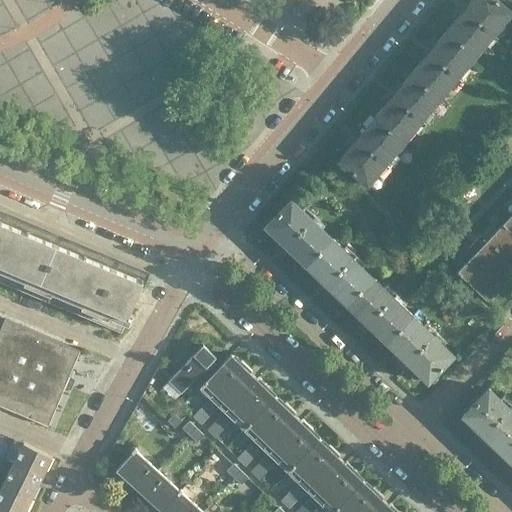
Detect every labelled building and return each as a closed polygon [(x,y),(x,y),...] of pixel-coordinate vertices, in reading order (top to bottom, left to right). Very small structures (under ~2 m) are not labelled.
[(497,0),(472,0),(465,9),(494,34),(511,12),(497,0)] [(465,9),(446,31),(475,56),(494,34),(465,9)] [(446,31),(429,52),(458,76),(475,56),(446,31)] [(429,52),(410,75),(439,99),(458,76),(429,52)] [(410,75),(392,97),(421,121),(439,99),(410,75)] [(392,97),(374,118),(403,142),(421,121),(392,97)] [(171,105),(164,109),(166,114),(173,109),(171,105)] [(374,118),(356,140),(385,164),(403,142),(374,118)] [(356,140),(339,161),(368,185),(385,164),(356,140)] [(292,198),(265,225),(306,264),(332,237),(292,198)] [(511,214),(503,224),(511,232),(511,214)] [(0,221),(0,280),(7,284),(28,233),(0,221)] [(511,232),(503,224),(480,248),(509,276),(511,273),(511,232)] [(28,233),(7,284),(36,296),(57,245),(28,233)] [(332,237),(306,264),(347,303),(373,276),(332,237)] [(57,245),(36,296),(65,307),(85,257),(57,245)] [(480,248),(457,272),(487,300),(509,276),(480,248)] [(85,257),(65,307),(94,319),(114,269),(85,257)] [(114,269),(94,319),(122,331),(143,281),(114,269)] [(373,276),(347,303),(387,342),(414,315),(373,276)] [(414,315),(387,342),(428,381),(454,354),(414,315)] [(0,332),(0,405),(49,426),(81,351),(5,319),(0,332)] [(203,344),(168,381),(181,393),(197,376),(204,382),(213,373),(207,366),(216,357),(203,344)] [(213,373),(204,382),(200,386),(221,407),(253,374),(232,354),(213,373)] [(253,374),(221,407),(244,429),(276,396),(253,374)] [(511,409),(489,387),(462,414),(503,453),(511,444),(511,409)] [(276,396),(244,429),(269,453),(273,449),(301,420),(276,396)] [(208,399),(195,414),(203,422),(217,407),(208,399)] [(181,419),(174,413),(168,419),(175,425),(181,419)] [(222,413),(208,428),(217,436),(230,421),(222,413)] [(195,427),(189,420),(183,427),(189,433),(195,427)] [(301,420),(273,449),(291,467),(320,438),(301,420)] [(201,433),(195,427),(189,433),(195,439),(201,433)] [(320,438),(291,467),(314,488),(344,457),(337,451),(335,453),(320,438)] [(252,442),(238,456),(247,464),(260,450),(252,442)] [(20,453),(15,464),(40,477),(51,455),(25,443),(20,453)] [(511,444),(503,453),(511,461),(511,444)] [(117,471),(133,486),(138,490),(157,469),(134,448),(114,470),(116,471),(117,471)] [(266,456),(252,470),(261,478),(274,463),(266,456)] [(344,457),(314,488),(333,506),(361,477),(352,470),(355,467),(344,457)] [(240,469),(234,463),(228,469),(234,476),(240,469)] [(15,464),(4,485),(30,497),(40,477),(15,464)] [(157,469),(138,490),(161,511),(180,490),(157,469)] [(247,475),(240,469),(234,476),(241,482),(247,475)] [(361,477),(333,506),(338,511),(369,511),(383,499),(380,496),(381,494),(371,484),(369,486),(361,477)] [(4,485),(0,493),(0,508),(8,511),(23,511),(30,497),(4,485)] [(296,485),(283,499),(291,507),(305,493),(296,485)] [(180,490),(161,511),(200,511),(202,510),(180,490)] [(310,498),(297,511),(313,511),(319,506),(310,498)] [(383,499),(369,511),(396,511),(398,510),(388,500),(386,502),(383,499)]
